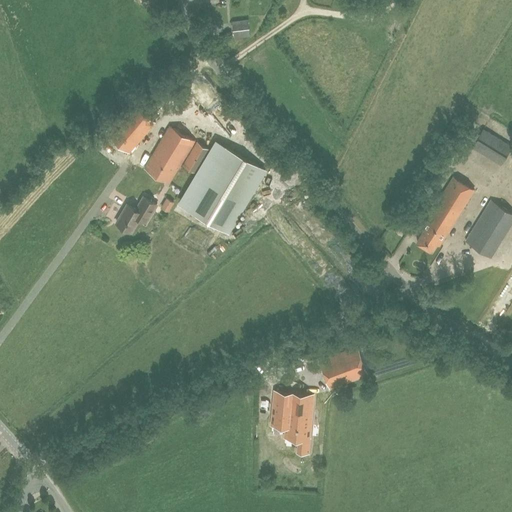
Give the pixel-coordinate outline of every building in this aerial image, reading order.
[(234,38),(250,35),(248,19),(232,21),(234,38)] [(146,113),(155,105),(147,96),(138,104),(146,113)] [(129,153),(155,122),(134,105),(108,135),(129,153)] [(241,143),(251,134),(236,116),(225,125),(241,143)] [(169,183),(195,140),(169,125),(144,167),(169,183)] [(500,165),(511,146),(482,128),(471,147),(500,165)] [(183,165),(195,173),(209,150),(197,142),(183,165)] [(265,170),(226,146),(188,209),(228,232),(265,170)] [(436,244),(438,245),(473,190),(453,177),(423,226),(425,227),(416,241),(431,251),(436,244)] [(138,218),(145,222),(156,204),(143,196),(136,209),(127,203),(116,222),(119,224),(120,227),(124,230),(127,229),(130,231),(138,218)] [(490,256),(511,220),(511,213),(490,200),(465,240),(490,256)] [(417,216),(421,209),(415,205),(411,213),(417,216)] [(409,228),(415,220),(404,212),(398,221),(409,228)] [(329,388),(367,374),(357,347),(320,361),(329,388)] [(271,424),(286,426),(284,436),(299,438),(297,451),(309,452),(310,438),(314,394),(305,393),(298,392),(274,390),(271,424)]
